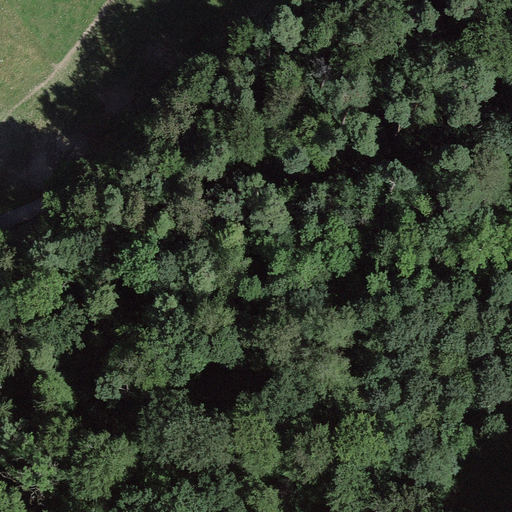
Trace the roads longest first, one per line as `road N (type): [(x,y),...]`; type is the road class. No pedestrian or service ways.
road 1 (track): [(0,226),(61,198),(295,0)]
road 2 (track): [(36,210),(83,258),(112,304),(116,348),(104,383),(0,503)]
